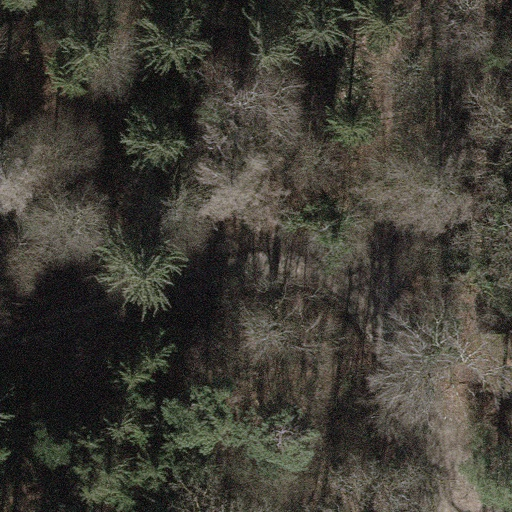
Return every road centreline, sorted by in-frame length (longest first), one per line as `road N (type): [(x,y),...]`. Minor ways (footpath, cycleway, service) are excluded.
road 1 (track): [(333,246),(0,333)]
road 2 (track): [(333,246),(347,121),(404,0)]
